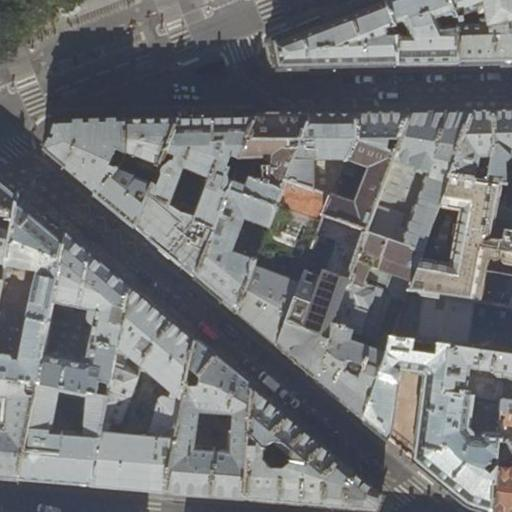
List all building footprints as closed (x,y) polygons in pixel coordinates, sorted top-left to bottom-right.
[(387,0),(385,1),(395,26),(405,22),(408,36),(397,37),(398,65),(429,65),(459,64),(457,20),(449,0),(387,0)] [(511,62),(511,0),(449,0),(457,20),(459,64),(510,63),(511,62)] [(335,21),(325,25),(290,38),(274,44),(279,68),(336,67),(398,65),(397,37),(397,31),(395,26),(385,1),(335,21)] [(290,38),(325,25),(322,18),(288,32),(290,38)] [(511,111),(472,112),(449,176),(511,187),(511,182),(511,184),(507,184),(506,164),(511,156),(511,111)] [(434,113),(408,114),(367,231),(422,252),(449,176),(472,112),(434,113)] [(381,114),(355,115),(355,139),(341,173),(351,177),(357,163),(370,168),(356,205),(331,195),(330,197),(323,215),(367,231),(408,114),(381,114)] [(341,173),(355,139),(355,115),(332,115),(310,116),(286,181),(330,197),(331,195),(334,189),(338,179),(341,173)] [(276,116),(256,117),(235,173),(283,189),(286,181),(310,116),(283,116),(276,116)] [(194,222),(213,228),(235,173),(256,117),(214,118),(179,118),(165,153),(175,157),(173,163),(168,161),(163,171),(161,174),(160,176),(161,177),(156,189),(151,187),(148,194),(168,207),(168,206),(181,214),(196,218),(194,222)] [(92,120),(55,118),(54,127),(50,135),(43,150),(75,176),(97,195),(118,170),(121,163),(126,154),(125,119),(92,120)] [(153,119),(125,119),(126,154),(121,163),(155,177),(165,153),(179,118),(153,119)] [(151,187),(155,177),(121,163),(118,170),(97,195),(115,210),(135,227),(148,194),(151,187)] [(268,229),(283,189),(235,173),(213,228),(195,277),(210,289),(237,312),(256,261),(230,253),(242,220),(268,229)] [(0,218),(14,221),(19,193),(8,184),(0,176),(0,281),(2,282),(3,276),(12,231),(0,229),(0,218)] [(511,187),(449,176),(422,252),(408,291),(424,293),(475,301),(511,307),(511,302),(511,275),(487,271),(489,259),(498,261),(499,259),(503,264),(511,266),(511,187)] [(345,182),(338,179),(334,189),(341,192),(345,182)] [(286,181),(283,189),(268,229),(256,261),(237,312),(252,325),(276,344),(303,268),(315,236),(323,215),(330,197),(286,181)] [(47,216),(19,193),(14,221),(12,231),(3,276),(9,277),(11,266),(38,271),(20,362),(12,360),(13,359),(11,356),(3,354),(0,356),(0,377),(27,383),(37,385),(43,353),(53,302),(67,233),(47,216)] [(148,194),(135,227),(168,255),(195,277),(213,228),(194,222),(196,218),(181,214),(168,206),(168,207),(148,194)] [(316,378),(367,231),(323,215),(315,236),(324,240),(327,234),(335,238),(324,268),(320,267),(318,273),(303,268),(276,344),(287,353),(306,370),(316,378)] [(408,291),(422,252),(367,231),(316,378),(335,394),(363,418),(386,353),(364,345),(367,336),(376,340),(390,298),(404,303),(408,291)] [(106,266),(67,233),(53,302),(97,312),(87,361),(43,353),(37,385),(58,389),(87,394),(95,396),(98,381),(109,383),(130,286),(106,266)] [(196,340),(168,317),(130,286),(109,383),(106,398),(91,486),(130,489),(160,491),(165,492),(196,340)] [(468,348),(475,301),(424,293),(418,341),(450,346),(468,348)] [(444,393),(450,346),(418,341),(392,337),(386,353),(363,418),(388,438),(389,435),(388,434),(391,428),(399,370),(424,372),(414,460),(421,466),(465,502),(491,511),(493,481),(496,481),(499,440),(501,409),(502,400),(444,393)] [(208,495),(245,499),(252,387),(230,369),(196,340),(165,492),(208,495)] [(511,354),(468,348),(450,346),(444,393),(502,400),(501,409),(511,410),(511,354)] [(25,392),(27,383),(0,377),(0,477),(18,480),(35,397),(29,396),(25,392)] [(58,483),(91,486),(106,398),(95,396),(87,394),(58,389),(37,385),(35,397),(18,480),(58,483)] [(313,504),(376,510),(382,496),(316,441),(252,387),(245,499),(313,504)] [(511,410),(501,409),(499,440),(508,440),(511,445),(511,410)] [(511,511),(511,445),(508,440),(499,440),(496,481),(493,481),(491,511),(490,511),(511,511)]
